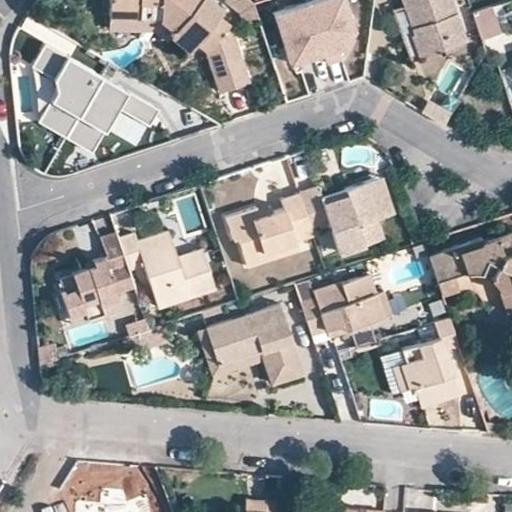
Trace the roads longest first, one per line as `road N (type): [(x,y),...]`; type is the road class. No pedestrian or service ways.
road 1 (residential): [(511,182),(479,177),(381,117),(342,111),(0,214)]
road 2 (residential): [(67,417),(511,452)]
road 3 (residential): [(0,243),(15,384),(32,410),(67,417)]
